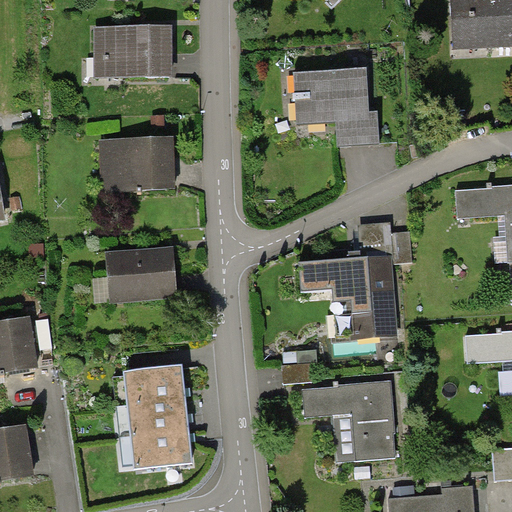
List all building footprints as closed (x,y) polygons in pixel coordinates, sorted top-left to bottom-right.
[(484,0),(444,0),(448,53),(511,49),(511,1),(484,3),(484,0)] [(171,26),(95,28),(97,79),(172,77),(172,67),(171,26)] [(366,70),(294,74),(297,124),(338,122),(340,146),(358,145),(381,144),(379,113),(368,113),(366,70)] [(174,140),(103,142),(105,193),(176,191),(175,174),(174,140)] [(511,183),(451,188),(454,224),(497,220),(500,263),(510,265),(511,292),(511,183)] [(173,249),(108,254),(111,301),(177,296),(176,284),(173,249)] [(391,254),(291,260),(293,295),(334,292),(337,341),(397,337),(391,254)] [(96,278),(97,303),(109,302),(108,278),(96,278)] [(25,318),(0,322),(0,374),(34,369),(25,318)] [(511,333),(463,337),(465,365),(511,362),(511,378),(511,333)] [(183,373),(125,379),(136,475),(194,468),(183,373)] [(385,381),(298,390),(301,418),(330,416),(336,469),(394,463),(385,381)] [(20,429),(0,431),(0,479),(27,476),(20,429)] [(511,449),(494,451),(497,483),(511,481),(511,449)] [(443,496),(390,499),(390,511),(475,511),(473,487),(448,489),(442,489),(443,496)]
